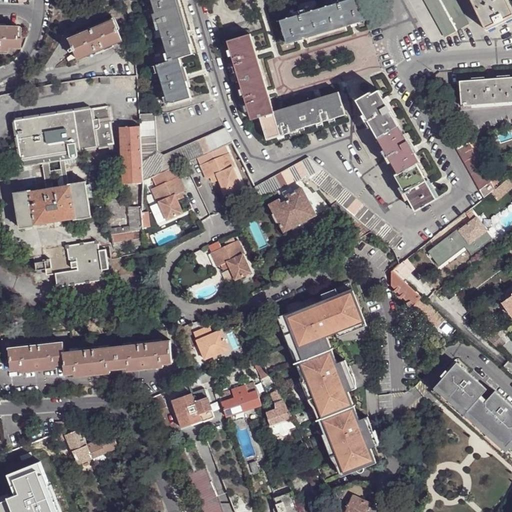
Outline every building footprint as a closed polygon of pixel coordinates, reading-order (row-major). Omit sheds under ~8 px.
[(176,0),(151,0),(169,61),(157,65),(169,104),(191,97),(180,58),(192,54),(176,0)] [(367,19),(360,0),(344,0),(280,20),(288,44),(367,19)] [(468,24),(455,0),(425,0),(446,37),(468,24)] [(481,13),(479,14),(486,29),(495,25),(496,27),(507,22),(506,19),(511,16),(511,9),(507,0),(472,0),(474,4),(476,3),(481,13)] [(99,52),(107,49),(125,42),(116,20),(71,39),(80,60),(99,52)] [(0,46),(9,46),(21,47),(21,36),(17,36),(18,25),(0,24),(0,49),(0,46)] [(250,33),(227,40),(251,119),(260,117),(267,139),(346,115),(339,91),(274,110),(250,33)] [(463,107),(465,107),(511,103),(511,78),(490,80),(460,81),(462,107),(463,107)] [(420,162),(380,90),(358,102),(398,173),(395,175),(415,211),(437,199),(417,163),(420,162)] [(109,106),(15,122),(23,168),(43,165),(50,164),(62,162),(65,161),(75,159),(76,159),(78,157),(79,155),(78,151),(82,150),(115,145),(109,106)] [(209,151),(234,141),(225,127),(163,155),(157,151),(155,112),(140,114),(141,127),(143,180),(148,178),(209,151)] [(143,180),(141,127),(121,127),(124,184),(144,183),(143,180)] [(449,136),(479,190),(490,181),(461,130),(449,136)] [(469,142),(482,163),(488,161),(477,139),(469,142)] [(75,159),(65,161),(66,165),(75,164),(77,163),(79,162),(82,159),(83,155),(82,150),(78,151),(79,155),(78,157),(76,159),(75,159)] [(228,153),(201,166),(207,180),(211,178),(217,175),(220,180),(225,193),(241,186),(233,168),(234,167),(228,153)] [(403,238),(309,156),(255,185),(262,200),(267,197),(269,200),(282,194),(280,190),(289,184),(291,185),(297,182),(299,184),(301,183),(303,182),(313,194),(317,192),(331,207),(327,210),(354,241),(366,235),(365,234),(370,231),(392,250),(403,238)] [(50,164),(43,165),(47,190),(54,189),(52,177),(64,175),(66,187),(69,186),(66,165),(65,161),(62,162),(63,169),(51,171),(50,164)] [(491,181),(496,189),(499,186),(498,183),(499,182),(488,161),(482,163),(491,181)] [(176,166),(148,178),(160,202),(161,201),(169,219),(185,212),(179,199),(177,194),(183,191),(187,189),(176,166)] [(217,175),(211,178),(213,183),(220,180),(217,175)] [(32,191),(16,194),(21,229),(38,226),(38,225),(76,219),(76,220),(92,217),(87,182),(70,185),(70,186),(69,186),(66,187),(54,189),(47,190),(32,193),(32,191)] [(303,182),(301,183),(303,187),(318,214),(327,210),(331,207),(317,192),(313,194),(303,182)] [(286,231),(318,214),(303,187),(288,195),(289,197),(284,199),(284,198),(281,199),(280,199),(271,204),(276,213),(275,214),(279,221),(280,221),(286,231)] [(183,191),(177,194),(179,199),(185,196),(183,191)] [(124,198),(107,199),(108,220),(126,219),(124,198)] [(144,229),(144,207),(130,209),(129,210),(130,228),(130,232),(144,229)] [(458,228),(429,251),(441,266),(466,246),(470,243),(477,252),(494,238),(477,217),(460,230),(458,228)] [(144,229),(130,232),(130,228),(111,231),(112,235),(115,250),(146,244),(144,229)] [(372,241),(366,235),(354,241),(358,248),(372,241)] [(212,250),(211,251),(218,265),(221,263),(228,260),(230,265),(236,278),(252,271),(244,253),(245,252),(239,238),(222,246),(219,239),(209,243),(212,250)] [(79,273),(56,276),(58,286),(56,286),(57,289),(59,291),(62,290),(61,289),(72,288),(72,289),(76,288),(76,287),(87,285),(87,286),(91,286),(91,285),(101,283),(102,284),(104,284),(106,281),(106,278),(104,279),(103,272),(109,271),(106,251),(100,251),(99,245),(100,244),(100,243),(97,240),(95,241),(95,242),(85,243),(84,242),(81,243),(81,244),(75,245),(77,261),(77,264),(72,265),(73,271),(79,270),(79,273)] [(477,252),(470,243),(466,246),(473,255),(477,252)] [(75,245),(70,246),(70,249),(67,250),(69,263),(77,261),(75,245)] [(406,259),(394,270),(403,279),(414,267),(406,259)] [(228,260),(221,263),(224,268),(230,265),(228,260)] [(45,271),(52,270),(50,261),(47,261),(47,263),(34,265),(35,272),(45,271)] [(55,269),(52,270),(45,271),(47,277),(56,276),(55,269)] [(423,297),(422,296),(403,279),(394,270),(393,269),(392,270),(393,284),(394,286),(408,300),(407,302),(409,306),(415,303),(416,303),(415,305),(440,326),(447,318),(423,296),(423,297)] [(305,304),(286,311),(351,469),(370,461),(364,447),(367,445),(362,433),(367,431),(361,415),(352,418),(341,390),(345,389),(340,376),(344,374),(338,358),(330,361),(318,333),(366,314),(354,285),(340,291),(326,296),(305,305),(305,304)] [(338,285),(324,291),(326,296),(340,291),(338,285)] [(511,289),(502,298),(504,301),(503,302),(508,308),(511,314),(511,289)] [(286,311),(279,314),(344,472),(351,469),(286,311)] [(207,328),(195,334),(207,360),(223,353),(221,349),(229,346),(222,330),(214,334),(211,336),(207,328)] [(493,344),(499,350),(506,344),(496,332),(486,338),(493,344)] [(22,372),(35,371),(37,372),(43,372),(43,371),(44,371),(44,370),(57,369),(57,366),(65,365),(66,374),(76,374),(76,376),(89,375),(89,376),(91,376),(91,377),(97,376),(97,375),(99,375),(99,374),(112,373),(111,370),(129,368),(129,371),(142,370),(142,371),(144,371),(150,371),(150,370),(152,370),(152,369),(164,368),(164,365),(174,364),(171,340),(65,351),(64,342),(10,348),(12,370),(22,369),(22,372)] [(257,352),(245,357),(249,363),(252,361),(260,377),(269,373),(257,352)] [(490,389),(460,362),(441,383),(510,445),(511,441),(511,402),(498,390),(490,399),(488,402),(483,397),(485,395),(490,389)] [(213,370),(199,375),(200,378),(203,383),(215,378),(213,370)] [(263,384),(265,387),(274,382),(270,375),(261,379),(263,384)] [(262,394),(266,392),(265,387),(263,384),(258,386),(262,394)] [(174,399),(184,428),(216,417),(206,388),(174,399)] [(271,393),(275,402),(276,408),(266,412),(272,425),(293,418),(278,389),(271,393)] [(228,396),(221,398),(226,413),(227,416),(262,404),(258,391),(239,397),(239,395),(237,396),(237,398),(230,401),(228,396)] [(167,404),(164,392),(151,397),(155,406),(156,408),(167,404)] [(105,420),(103,416),(79,425),(81,429),(81,430),(105,420)] [(295,423),(293,418),(272,425),(271,425),(273,428),(275,430),(282,427),(283,429),(286,431),(290,429),(292,426),(291,424),(295,423)] [(81,430),(81,429),(68,434),(79,464),(93,457),(88,445),(81,430)] [(66,439),(63,431),(52,435),(56,443),(66,439)] [(93,457),(119,447),(113,434),(100,439),(98,435),(88,440),(90,444),(88,445),(93,457)] [(261,471),(259,471),(255,461),(251,462),(254,473),(249,475),(255,491),(267,488),(261,471)] [(75,465),(69,468),(72,476),(79,473),(75,465)] [(0,511),(59,511),(40,467),(7,481),(15,502),(6,503),(7,507),(0,509),(0,511)] [(187,477),(203,511),(222,511),(204,469),(187,477)] [(269,495),(267,488),(255,491),(258,499),(269,495)] [(299,511),(292,491),(275,496),(280,511),(299,511)] [(366,511),(370,503),(353,495),(345,511),(360,511),(361,511),(364,511),(366,511)]
